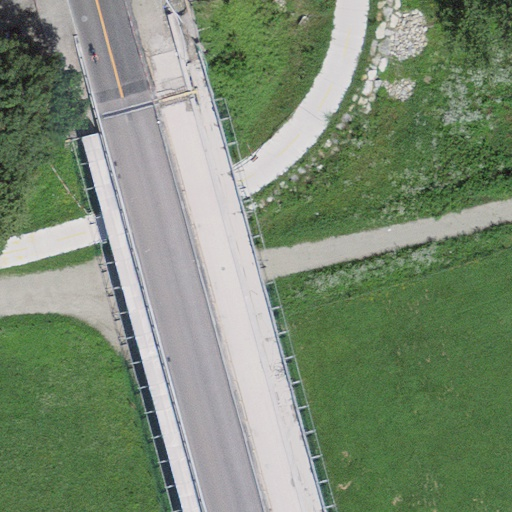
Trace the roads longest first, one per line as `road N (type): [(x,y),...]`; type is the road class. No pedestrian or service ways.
road 1 (unclassified): [(112,0),(251,511)]
road 2 (track): [(0,292),(128,287),(511,209)]
